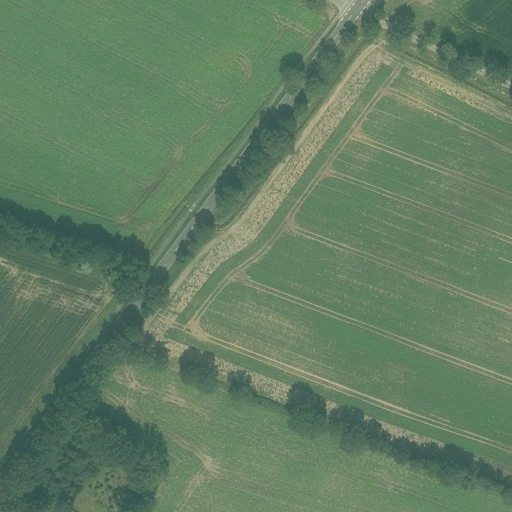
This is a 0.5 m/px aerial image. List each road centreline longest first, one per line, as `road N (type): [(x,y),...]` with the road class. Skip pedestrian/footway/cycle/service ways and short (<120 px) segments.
road 1 (tertiary): [(0,482),(353,9)]
road 2 (residential): [(511,89),(353,9)]
